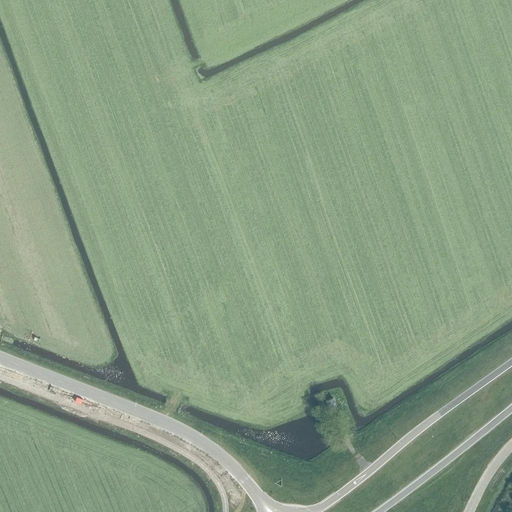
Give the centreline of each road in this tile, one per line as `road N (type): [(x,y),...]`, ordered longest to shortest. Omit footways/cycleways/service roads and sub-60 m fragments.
road 1 (secondary): [(268,511),(200,441),(0,358)]
road 2 (primary): [(511,362),(315,511)]
road 3 (primary): [(378,511),(511,407)]
